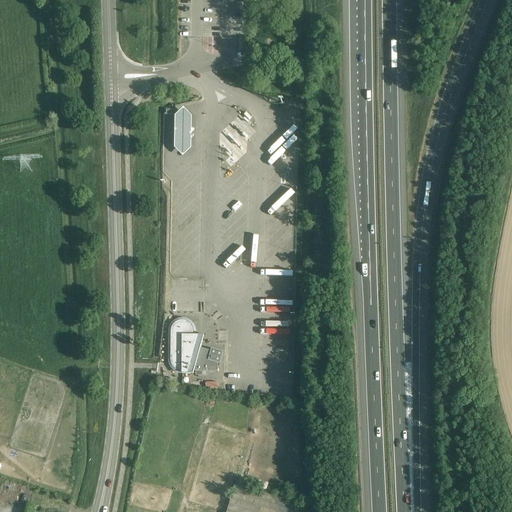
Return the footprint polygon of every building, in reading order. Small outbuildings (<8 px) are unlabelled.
[(268,218),(298,192),(292,186),(295,184),(295,153),(298,151),(293,145),(298,140),(293,135),(299,130),(294,124),(294,114),(300,109),(291,99),(270,118),(275,125),(268,131),(271,135),(271,142),(277,143),(267,152),(272,157),(266,163),(271,168),(266,173),(271,178),(266,183),(271,189),(266,193),(271,199),(266,204),(268,206),(268,218)] [(192,115),(183,106),(175,113),(174,147),(182,155),(191,147),(192,115)] [(225,204),(251,177),(246,173),(220,200),(225,204)] [(293,328),(294,316),(261,315),(260,327),(293,328)] [(194,374),(194,372),(196,372),(196,376),(202,376),(202,372),(218,372),(218,363),(220,364),(223,352),(212,349),(211,352),(201,349),(204,336),(194,336),(193,329),(192,326),(189,323),(186,321),(183,321),(179,321),(176,323),(173,325),(172,329),(171,332),(171,357),(171,360),(172,364),(173,367),(176,370),(179,371),(182,372),(182,374),(194,374)] [(259,481),(257,488),(266,490),(268,483),(259,481)] [(301,511),(301,504),(235,485),(227,511),(301,511)]
